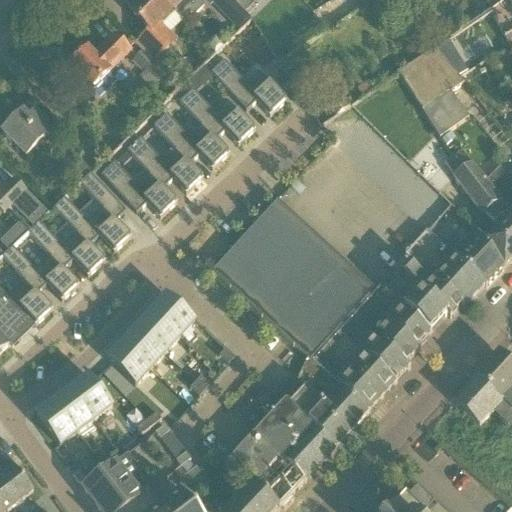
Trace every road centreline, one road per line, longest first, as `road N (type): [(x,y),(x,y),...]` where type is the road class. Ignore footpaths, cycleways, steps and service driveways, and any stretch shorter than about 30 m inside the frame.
road 1 (residential): [(319,511),(511,307)]
road 2 (residential): [(157,259),(135,259),(1,384),(2,406)]
road 3 (residential): [(12,419),(96,348),(161,274)]
road 4 (residential): [(157,259),(304,119)]
road 5 (residential): [(161,274),(287,385)]
